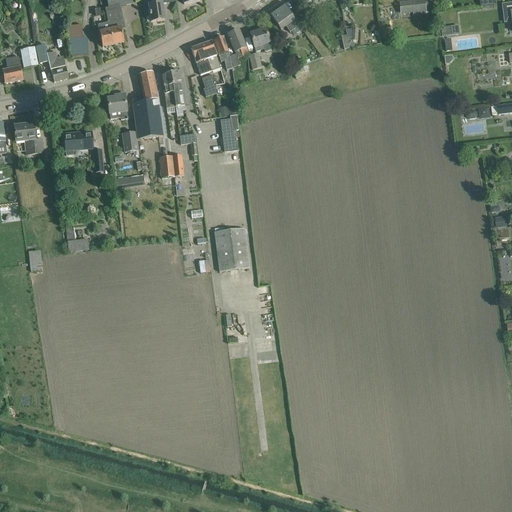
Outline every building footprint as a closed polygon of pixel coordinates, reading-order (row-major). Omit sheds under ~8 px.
[(106,10),(109,24),(113,46),(124,43),(121,29),(124,28),(120,7),(133,5),(131,0),(106,0),(109,9),(106,10)] [(176,0),(154,0),(156,5),(148,6),(150,17),(151,23),(164,21),(162,5),(168,4),(168,3),(177,1),(176,0)] [(425,0),(400,3),(401,14),(426,12),(425,0)] [(290,33),(299,27),(294,21),(288,11),(282,2),(268,12),(274,21),(281,31),(286,27),(290,33)] [(113,46),(109,24),(98,26),(102,48),(113,46)] [(70,56),(88,56),(87,39),(83,39),(82,26),(68,26),(70,56)] [(237,60),(243,58),(248,55),(246,48),(243,40),(239,31),(227,36),(235,55),(230,58),(232,69),(239,66),(237,60)] [(250,35),(253,45),(254,49),(256,53),(264,51),(264,53),(271,51),(269,44),(268,40),(265,31),(250,35)] [(232,69),(230,58),(229,53),(226,48),(223,38),(213,42),(217,51),(221,63),(225,64),(226,67),(227,71),(232,70),(232,69)] [(211,42),(191,49),(200,76),(221,69),(215,53),(215,51),(211,42)] [(69,80),(65,64),(63,57),(57,59),(55,53),(47,55),(45,46),(35,48),(39,65),(48,62),(54,83),(69,80)] [(34,49),(21,52),(24,68),(37,66),(34,49)] [(252,71),(262,69),(258,54),(249,57),(252,71)] [(6,59),(7,65),(8,69),(2,70),(5,85),(23,81),(18,57),(6,59)] [(179,72),(171,74),(172,77),(171,78),(173,86),(176,108),(177,118),(183,117),(182,107),(185,107),(182,84),(179,72)] [(136,132),(137,141),(163,137),(158,101),(155,84),(153,74),(139,77),(144,103),(133,105),(136,132)] [(172,77),(171,74),(161,76),(164,89),(166,109),(176,108),(173,86),(171,78),(172,77)] [(213,76),(202,80),(205,90),(203,90),(206,98),(216,94),(215,86),(216,86),(213,76)] [(128,120),(126,105),(124,95),(117,96),(117,98),(107,100),(109,110),(109,114),(110,120),(121,119),(121,121),(128,120)] [(499,115),(511,113),(511,105),(498,107),(499,115)] [(227,108),(219,109),(220,117),(228,116),(227,108)] [(469,111),(466,114),(467,118),(469,120),(475,119),(477,117),(477,113),(474,111),(469,111)] [(14,127),(15,137),(16,144),(25,143),(26,156),(43,155),(42,144),(35,144),(35,135),(34,125),(14,127)] [(139,151),(137,141),(136,132),(123,133),(125,153),(139,151)] [(236,132),(231,132),(222,133),(225,153),(239,151),(236,132)] [(66,152),(67,157),(73,156),(73,151),(93,150),(92,133),(64,136),(66,152)] [(95,168),(103,167),(101,151),(93,152),(95,168)] [(172,157),(174,178),(184,177),(181,156),(172,157)] [(174,178),(172,157),(159,159),(162,180),(174,178)] [(140,176),(115,182),(117,191),(142,184),(140,176)] [(495,219),(496,228),(506,227),(505,217),(495,219)] [(73,227),(66,228),(68,253),(89,251),(88,241),(74,242),(73,227)] [(220,273),(249,269),(244,230),(215,233),(220,273)] [(40,253),(28,254),(30,271),(42,270),(40,253)] [(208,261),(197,262),(199,275),(210,273),(208,261)]
